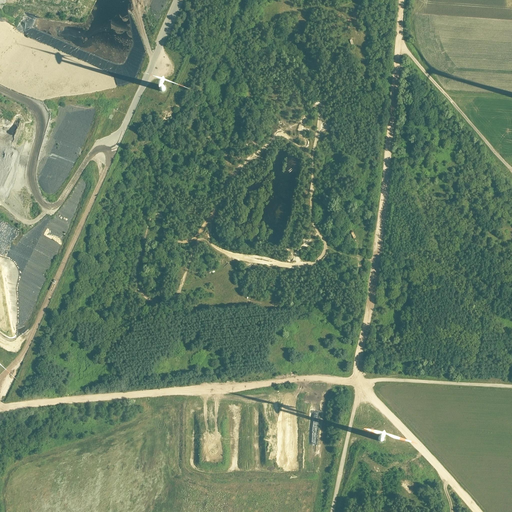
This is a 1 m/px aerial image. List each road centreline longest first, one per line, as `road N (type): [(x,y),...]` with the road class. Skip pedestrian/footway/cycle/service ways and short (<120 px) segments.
road 1 (track): [(332,511),(373,284),(401,0)]
road 2 (track): [(0,408),(286,379),(354,381)]
road 3 (track): [(0,384),(30,342),(118,139)]
road 4 (track): [(348,413),(366,397),(376,404),(478,511)]
road 5 (track): [(398,38),(511,169)]
road 6 (track): [(511,388),(354,381)]
